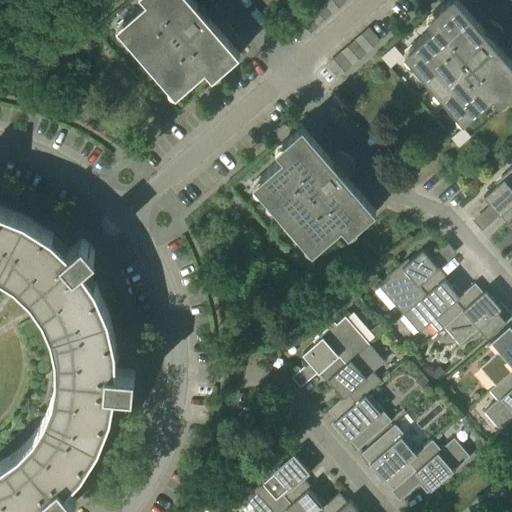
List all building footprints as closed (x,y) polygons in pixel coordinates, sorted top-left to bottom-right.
[(213,76),(227,64),(246,48),(205,0),(138,0),(142,4),(118,25),(177,94),(206,68),(213,76)] [(496,107),(511,92),(511,48),(469,0),(448,0),(423,22),(430,30),(405,52),(464,120),(489,99),(496,107)] [(350,234),(383,205),(310,120),(272,153),(279,161),(254,183),(313,251),(343,225),(350,234)] [(511,167),(505,173),(507,176),(483,196),(499,215),(511,204),(511,167)] [(511,204),(499,215),(508,224),(510,223),(511,225),(511,204)] [(0,265),(25,217),(0,206),(0,265)] [(30,296),(31,298),(40,310),(43,314),(52,334),(109,315),(108,311),(98,289),(96,284),(93,281),(82,266),(96,254),(83,238),(68,251),(59,242),(56,237),(53,234),(52,234),(47,230),(25,217),(0,265),(0,271),(15,281),(19,285),(30,296)] [(419,286),(439,268),(423,249),(399,270),(397,268),(386,277),(388,279),(380,287),(403,314),(426,294),(419,286)] [(370,268),(363,275),(369,282),(377,276),(370,268)] [(457,293),(445,279),(447,277),(439,268),(419,286),(426,294),(403,314),(419,332),(431,322),(439,332),(445,327),(464,310),(455,301),(463,294),(459,290),(457,293)] [(483,292),(475,283),(463,294),(455,301),(464,310),(445,327),(460,345),(479,328),(487,338),(511,316),(511,314),(501,303),(499,305),(486,290),(483,292)] [(115,390),(129,391),(130,391),(131,390),(132,390),(133,389),(133,388),(133,387),(134,375),(134,374),(134,373),(133,372),(132,372),(131,371),(116,370),(116,346),(109,315),(52,334),(56,354),(56,375),(54,391),(53,397),(45,416),(99,443),(111,413),(112,407),(115,390)] [(369,344),(346,316),(337,324),(335,322),(325,331),(327,333),(303,354),(319,373),(338,356),(346,364),(369,344)] [(511,323),(491,342),(499,351),(480,368),(495,385),(511,371),(511,323)] [(386,329),(382,324),(372,333),(376,338),(386,329)] [(374,372),(385,362),(369,344),(346,364),(338,356),(319,373),(327,382),(329,380),(341,394),(338,396),(341,400),(348,394),(357,404),(368,394),(382,382),(374,372)] [(240,362),(241,361),(248,355),(241,348),(233,354),(240,362)] [(436,380),(444,374),(439,369),(432,375),(436,380)] [(511,371),(495,385),(490,390),(498,400),(485,412),(501,430),(511,420),(511,371)] [(422,388),(428,383),(423,377),(417,382),(422,388)] [(443,392),(449,398),(454,393),(449,387),(443,392)] [(392,421),(368,394),(357,404),(348,394),(341,400),(329,411),(337,420),(332,424),(342,436),(345,434),(359,450),(392,421)] [(50,501),(59,511),(60,511),(64,511),(74,504),(75,503),(75,502),(76,501),(75,500),(75,498),(66,487),(77,476),(82,471),(99,443),(45,416),(34,434),(19,449),(2,462),(0,462),(0,511),(33,511),(36,510),(50,501)] [(394,490),(415,472),(407,462),(419,452),(396,425),(362,454),(376,470),(373,472),(384,484),(387,482),(394,490)] [(471,456),(455,438),(441,450),(433,440),(419,452),(407,462),(415,472),(394,490),(392,492),(401,502),(420,485),(428,485),(432,490),(471,456)] [(311,473),(294,454),(274,471),(266,462),(236,488),(257,511),(283,511),(292,504),(285,496),(304,478),(311,473)] [(321,503),(310,489),(312,488),(304,478),(285,496),(292,504),(283,511),(319,511),(327,504),(324,501),(321,503)] [(348,502),(340,493),(327,504),(319,511),(360,511),(350,500),(348,502)]
